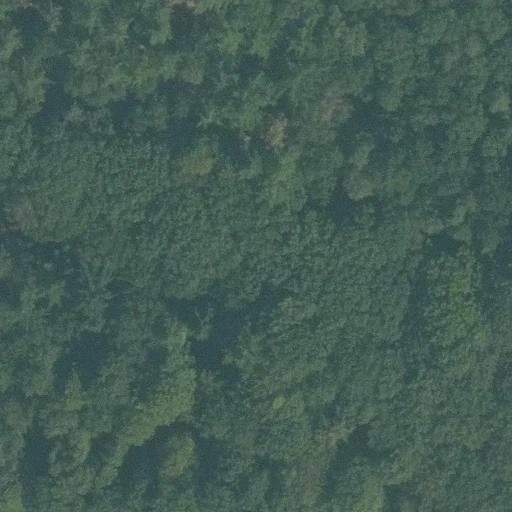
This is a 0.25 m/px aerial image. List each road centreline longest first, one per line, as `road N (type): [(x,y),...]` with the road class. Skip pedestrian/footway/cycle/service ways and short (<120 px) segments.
road 1 (track): [(0,114),(511,301)]
road 2 (unknown): [(511,156),(410,157),(233,66),(0,33)]
road 3 (track): [(504,303),(423,511)]
